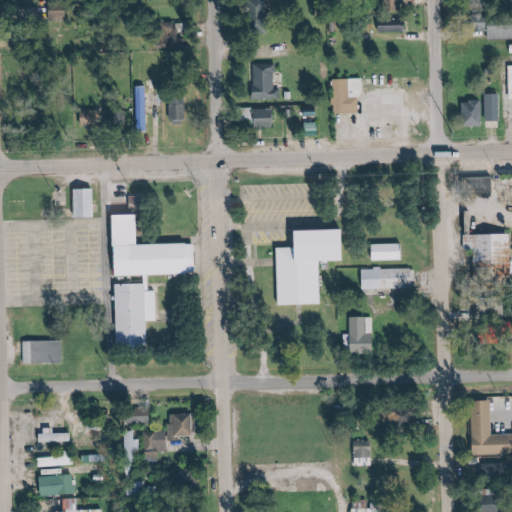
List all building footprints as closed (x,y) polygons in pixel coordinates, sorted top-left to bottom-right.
[(268,0),(260,0),(247,0),(248,16),(268,16),(268,0)] [(416,6),(415,0),(383,0),(384,8),(416,6)] [(51,22),(67,22),(67,5),(51,5),(51,22)] [(382,32),(407,33),(408,24),(383,22),(382,32)] [(511,24),(491,23),(490,39),(511,39),(511,24)] [(164,49),(187,49),(188,40),(164,39),(164,49)] [(282,99),(282,89),(277,89),(277,63),(256,63),(255,99),(282,99)] [(177,80),(183,78),(180,67),(173,68),(177,80)] [(363,78),(335,78),(336,113),(363,113),(363,78)] [(149,85),(138,85),(139,131),(150,131),(149,85)] [(171,122),(188,122),(188,93),(172,93),(171,122)] [(503,120),(502,93),(487,94),(488,121),(503,120)] [(485,100),(465,101),(465,126),(485,125),(485,100)] [(259,127),(277,126),(277,107),(258,108),(259,127)] [(85,126),(104,125),(104,109),(84,110),(85,126)] [(114,109),(114,125),(130,125),(130,109),(114,109)] [(97,217),(96,188),(76,188),(77,217),(97,217)] [(120,276),(144,275),(144,283),(119,284),(121,349),(134,349),(134,344),(151,343),(150,321),(160,320),(159,291),(151,291),(151,275),(193,273),(192,242),(143,243),(142,213),(118,214),(120,276)] [(271,249),(272,263),(273,307),(291,306),(315,306),(314,262),(339,262),(338,228),(287,229),(287,249),(271,249)] [(511,232),(465,234),(465,250),(476,249),(478,279),(511,278),(511,232)] [(405,259),(405,243),(376,244),(376,260),(405,259)] [(355,269),(355,290),(408,290),(407,269),(355,269)] [(498,301),(478,298),(476,319),(496,321),(498,301)] [(342,319),(343,355),(370,354),(370,335),(358,335),(358,319),(342,319)] [(65,363),(64,340),(24,342),(25,364),(65,363)] [(511,434),(494,434),(493,403),(475,403),(476,455),(511,454),(511,434)] [(417,427),(416,409),(385,410),(385,427),(417,427)] [(127,423),(152,422),(152,410),(127,410),(127,423)] [(195,414),(171,413),(171,437),(195,437),(195,414)] [(102,433),(101,428),(86,429),(86,443),(110,442),(110,433),(102,433)] [(147,461),(161,461),(161,451),(170,451),(169,430),(146,431),(147,461)] [(44,442),(73,441),(73,431),(43,432),(44,442)] [(140,431),(127,432),(128,454),(140,454),(140,431)] [(357,466),(375,465),(374,441),(356,441),(357,466)] [(71,465),(70,456),(41,457),(41,466),(71,465)] [(78,492),(76,473),(42,477),(45,496),(78,492)] [(484,511),(501,511),(502,498),(485,497),(484,511)] [(105,511),(105,509),(80,509),(80,498),(66,498),(66,510),(59,510),(59,511),(105,511)]
